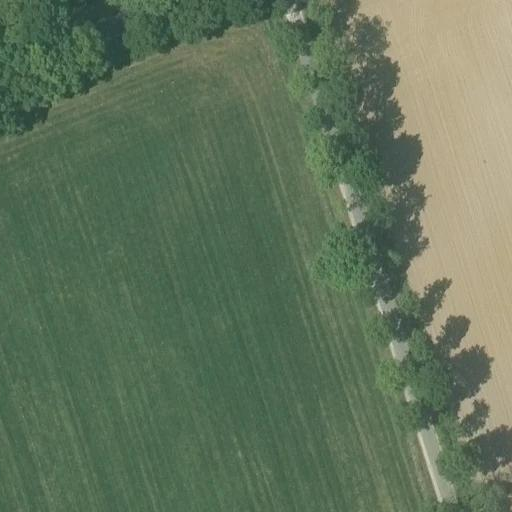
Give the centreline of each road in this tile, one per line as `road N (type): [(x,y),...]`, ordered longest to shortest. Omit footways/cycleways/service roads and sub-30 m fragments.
road 1 (unclassified): [(449,511),(286,0)]
road 2 (unclassified): [(0,74),(186,0)]
